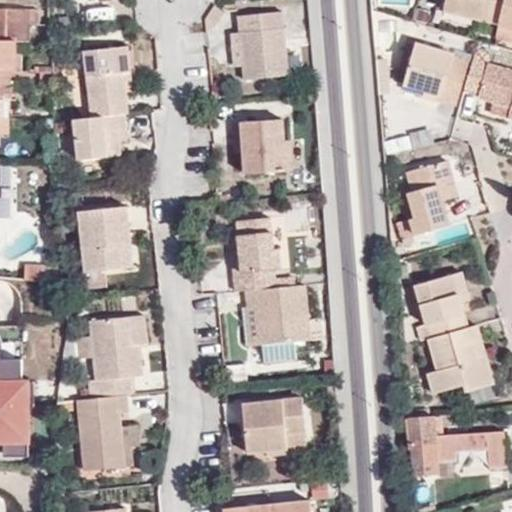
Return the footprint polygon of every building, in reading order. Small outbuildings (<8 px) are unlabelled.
[(446,0),(445,5),(443,13),(499,27),(500,22),(500,19),(504,0),(446,0)] [(500,22),(499,27),(497,32),(511,35),(511,0),(504,0),(500,19),(500,22)] [(391,10),(404,14),(406,5),(393,1),(391,10)] [(31,7),(0,6),(0,23),(31,24),(31,7)] [(239,14),(241,30),(235,30),(238,56),(240,78),(277,75),(272,27),(277,27),(274,11),(239,14)] [(0,67),(12,68),(18,68),(18,53),(18,38),(31,38),(31,24),(0,23),(0,67)] [(231,57),(238,56),(235,30),(228,30),(231,57)] [(121,40),(81,44),(88,114),(120,110),(118,92),(116,64),(123,64),(121,40)] [(442,93),(441,100),(455,104),(468,59),(416,44),(405,82),(425,88),(442,93)] [(488,61),(491,52),(477,48),(474,57),(488,61)] [(511,68),(488,61),(474,57),(473,61),(465,88),(479,92),(478,96),(494,101),(511,105),(511,107),(510,115),(511,115),(511,68)] [(465,88),(473,61),(468,59),(455,104),(460,105),(465,88)] [(118,92),(126,91),(123,64),(116,64),(118,92)] [(0,85),(12,86),(12,68),(0,67),(0,85)] [(425,88),(423,94),(441,100),(442,93),(425,88)] [(511,105),(494,101),(491,109),(510,115),(511,107),(511,105)] [(122,128),(120,110),(88,114),(71,114),(75,154),(117,149),(116,138),(114,129),(122,128)] [(0,132),(9,132),(10,116),(0,115),(0,132)] [(281,138),(278,115),(238,119),(241,152),(243,170),(290,166),(287,138),(281,138)] [(233,153),(241,152),(238,119),(230,119),(233,153)] [(116,138),(123,138),(122,128),(114,129),(116,138)] [(443,199),(439,184),(455,180),(450,160),(409,172),(414,190),(409,191),(415,217),(397,222),(401,238),(414,235),(449,224),(443,199)] [(443,199),(459,195),(455,180),(439,184),(443,199)] [(79,209),(85,270),(123,266),(120,238),(132,237),(128,205),(79,209)] [(236,289),(240,289),(277,285),(275,271),(282,270),(280,249),(287,248),(285,231),(275,232),(272,216),(238,220),(241,253),(243,274),(235,274),(236,289)] [(403,245),(416,242),(414,235),(401,238),(403,245)] [(123,266),(135,265),(132,237),(120,238),(123,266)] [(241,253),(233,254),(235,274),(243,274),(241,253)] [(55,278),(55,265),(36,265),(36,278),(55,278)] [(471,299),(463,272),(455,273),(463,302),(471,299)] [(426,324),(417,327),(421,340),(428,338),(469,326),(463,302),(455,273),(416,285),(426,324)] [(255,342),(309,338),(303,283),(277,285),(240,289),(242,303),(252,302),(255,342)] [(242,303),(245,343),(255,342),(252,302),(242,303)] [(139,343),(137,315),(128,316),(130,344),(139,343)] [(128,316),(92,318),(98,395),(129,392),(132,392),(130,374),(142,373),(139,343),(130,344),(128,316)] [(483,341),(478,324),(469,326),(428,338),(436,370),(428,373),(433,393),(462,384),(465,393),(494,383),(487,358),(481,360),(476,343),(483,341)] [(487,358),(483,341),(476,343),(481,360),(487,358)] [(267,352),(267,362),(299,362),(300,353),(267,352)] [(0,438),(5,438),(29,438),(29,403),(23,403),(23,379),(23,356),(0,356),(0,438)] [(35,403),(35,379),(23,379),(23,403),(29,403),(35,403)] [(121,409),(130,408),(129,392),(98,395),(79,397),(86,468),(126,464),(122,424),(121,409)] [(243,404),(248,456),(266,454),(284,452),(282,435),(303,433),(299,399),(243,404)] [(438,435),(437,415),(408,417),(413,474),(440,473),(439,461),(457,460),(457,451),(467,450),(466,433),(444,434),(438,435)] [(133,463),(129,423),(122,424),(126,464),(133,463)] [(508,466),(505,431),(487,432),(488,449),(490,467),(508,466)] [(488,449),(487,432),(466,433),(467,450),(488,449)] [(266,463),(305,460),(303,433),(282,435),(284,452),(266,454),(266,463)] [(0,443),(5,444),(5,453),(29,453),(29,438),(5,438),(0,438),(0,443)] [(314,502),(330,502),(330,477),(314,478),(314,502)] [(314,511),(313,497),(225,506),(225,511),(314,511)]
